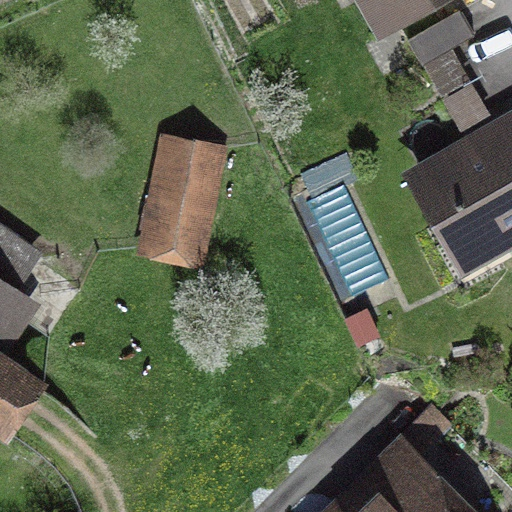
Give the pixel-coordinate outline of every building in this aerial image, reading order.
[(357,0),(378,36),(441,0),(357,0)] [(461,12),(406,41),(419,65),(473,35),(461,12)] [(511,86),(392,159),(461,271),(511,240),(511,86)] [(229,145),(156,133),(134,258),(207,270),(229,145)] [(0,432),(9,438),(47,380),(5,353),(37,304),(16,290),(43,250),(0,221),(0,432)] [(351,511),(509,511),(436,434),(351,511)]
